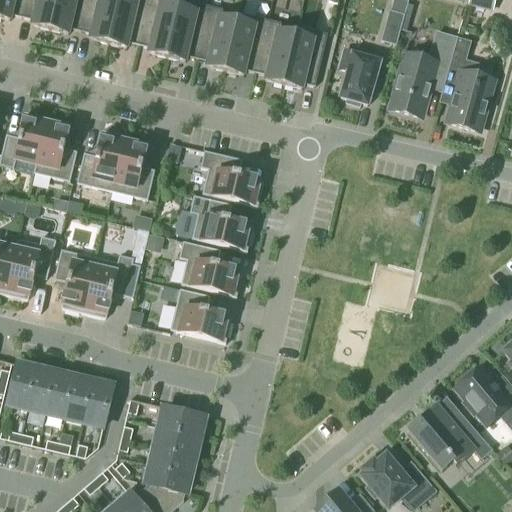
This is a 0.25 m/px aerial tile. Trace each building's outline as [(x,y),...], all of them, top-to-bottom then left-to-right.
[(10,19),(21,22),(25,0),(0,0),(0,22),(3,23),(9,24),(10,19)] [(37,31),(49,34),(56,0),(25,0),(21,22),(32,24),(30,30),(37,31)] [(69,33),(79,35),(87,0),(56,0),(49,34),(61,37),(67,38),(69,33)] [(95,45),(107,48),(118,0),(87,0),(79,35),(90,38),(89,43),(95,45)] [(127,47),(138,49),(149,0),(118,0),(107,48),(120,51),(126,52),(127,47)] [(154,59),(166,62),(179,4),(164,0),(149,0),(138,49),(149,52),(147,57),(154,59)] [(469,0),(467,9),(493,15),(496,0),(469,0)] [(407,5),(393,1),(390,14),(404,18),(407,5)] [(186,61),(196,63),(208,10),(179,4),(166,62),(178,65),(178,64),(184,66),(186,61)] [(212,73),(224,76),(238,17),(208,10),(196,63),(207,66),(206,71),(212,73)] [(388,14),(379,45),(395,49),(404,18),(390,14),(388,14)] [(244,74),(255,77),(267,24),(238,17),(224,76),(236,79),(237,78),(243,80),(244,74)] [(271,87),(283,90),(296,31),(267,24),(255,77),(266,79),(264,85),(271,86),(271,87)] [(326,38),(296,31),(283,90),(295,92),(301,94),(303,88),(314,91),(326,38)] [(420,122),(429,92),(442,95),(457,43),(436,37),(428,66),(405,60),(403,69),(400,68),(396,82),(399,83),(390,114),(420,122)] [(470,47),(457,43),(442,95),(441,99),(455,103),(447,128),(477,137),(481,124),(485,123),(489,110),(486,107),(492,85),(475,81),(478,69),(464,65),(470,47)] [(347,76),(340,103),(346,104),(345,108),(359,112),(360,108),(367,110),(380,62),(353,55),(352,59),(344,56),(339,74),(347,76)] [(24,120),(24,121),(22,127),(23,127),(21,134),(18,143),(5,140),(0,161),(0,170),(13,173),(15,164),(35,169),(36,169),(46,123),(27,119),(25,119),(24,120)] [(68,129),(66,128),(46,123),(36,169),(35,169),(33,178),(69,187),(76,157),(63,153),(65,144),(67,138),(69,131),(68,130),(68,129)] [(102,138),(101,139),(100,146),(99,152),(98,152),(96,161),(83,158),(76,188),(111,197),(124,142),(104,137),(103,137),(103,138),(102,138)] [(145,147),(124,142),(111,197),(132,202),(147,206),(154,176),(141,173),(143,163),(144,156),(145,156),(146,150),(146,149),(146,148),(145,147)] [(177,162),(180,151),(170,149),(167,160),(177,162)] [(241,165),(204,156),(200,173),(207,175),(202,199),(248,210),(248,211),(257,213),(262,189),(263,188),(262,188),(262,187),(261,186),(260,186),(254,184),(254,185),(246,183),(246,182),(238,181),(241,165)] [(251,231),(250,230),(244,229),(243,229),(236,228),(236,227),(228,225),(231,210),(193,201),(189,218),(197,220),(191,244),(238,255),(246,257),(252,233),(252,232),(251,231)] [(16,205),(13,218),(23,220),(26,207),(16,205)] [(26,207),(23,220),(31,222),(37,218),(39,210),(26,207)] [(28,304),(28,303),(30,297),(29,297),(31,290),(31,291),(33,281),(46,284),(55,247),(40,243),(39,251),(19,246),(17,256),(15,255),(5,301),(25,305),(26,305),(27,305),(28,304)] [(236,303),(241,280),(241,279),(241,278),(240,277),(239,276),(233,275),(225,273),(217,271),(220,256),(182,247),(178,264),(186,266),(181,290),(227,301),(236,303)] [(0,299),(5,301),(15,255),(0,251),(0,299)] [(62,314),(63,314),(83,319),(95,264),(60,256),(53,286),(66,289),(64,298),(65,298),(63,305),(61,311),(61,312),(61,313),(62,314)] [(105,323),(106,322),(107,316),(107,315),(109,309),(111,300),(124,303),(133,265),(118,262),(116,269),(95,264),(83,319),(103,324),(104,324),(105,324),(105,323)] [(229,322),(222,320),(222,321),(214,319),(206,317),(210,302),(179,294),(170,335),(216,346),(216,347),(225,349),(231,325),(231,324),(230,323),(229,322)] [(139,331),(142,319),(130,317),(128,328),(139,331)] [(511,344),(504,352),(506,354),(503,356),(511,366),(511,367),(510,370),(511,372),(511,344)] [(8,408),(27,413),(36,374),(16,370),(16,371),(17,371),(8,408)] [(511,397),(508,401),(503,396),(501,398),(480,373),(456,393),(465,405),(462,407),(473,420),(476,418),(486,430),(499,420),(504,426),(511,419),(511,397)] [(0,376),(0,386),(6,388),(9,376),(0,374),(0,376)] [(27,413),(46,417),(55,379),(36,374),(27,413)] [(46,417),(65,422),(74,383),(55,379),(46,417)] [(65,422),(83,426),(92,388),(74,383),(65,422)] [(83,426),(103,431),(112,393),(114,394),(114,393),(92,388),(83,426)] [(164,414),(160,433),(198,442),(203,422),(128,404),(128,405),(130,406),(127,417),(136,419),(138,408),(164,414)] [(439,414),(422,429),(419,425),(406,435),(441,476),(452,467),(455,470),(473,455),(481,464),(492,455),(464,422),(454,430),(439,414)] [(124,431),(121,443),(130,445),(133,433),(124,431)] [(160,433),(155,451),(194,460),(198,442),(160,433)] [(8,445),(19,448),(22,439),(10,436),(8,445)] [(31,450),(33,442),(22,439),(19,448),(31,450)] [(121,443),(118,455),(127,457),(130,445),(121,443)] [(45,454),(57,457),(59,448),(47,445),(45,454)] [(57,457),(69,459),(71,450),(59,448),(57,457)] [(75,461),(85,463),(87,451),(78,449),(75,461)] [(155,451),(151,470),(189,479),(194,460),(155,451)] [(511,461),(511,458),(506,451),(497,459),(504,468),(511,461)] [(416,511),(435,496),(419,477),(408,486),(385,460),(375,468),(372,465),(361,475),(363,478),(360,481),(368,490),(365,492),(374,503),(377,501),(386,511),(389,511),(401,502),(403,505),(406,503),(414,511),(416,511)] [(130,477),(122,467),(115,473),(123,483),(130,477)] [(189,479),(151,470),(147,488),(185,497),(189,479)] [(102,477),(93,485),(99,492),(108,484),(102,477)] [(84,493),(90,500),(99,492),(93,485),(84,493)] [(146,491),(134,502),(133,502),(141,511),(176,511),(183,506),(185,497),(147,488),(146,491)] [(317,511),(371,511),(368,509),(364,511),(352,511),(338,495),(317,511)] [(131,499),(116,511),(115,511),(141,511),(133,502),(134,502),(131,499)] [(73,502),(64,510),(65,511),(75,511),(79,509),(73,502)]
